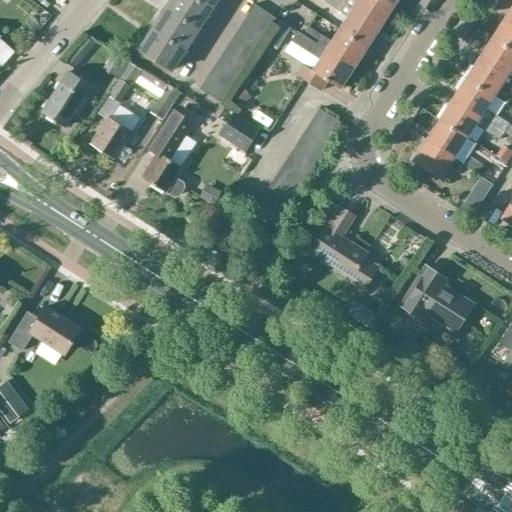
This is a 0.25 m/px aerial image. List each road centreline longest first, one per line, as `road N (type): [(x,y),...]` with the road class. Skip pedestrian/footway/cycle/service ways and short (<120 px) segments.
road 1 (tertiary): [(456,469),(29,193)]
road 2 (residential): [(511,272),(369,174),(369,133),(458,0)]
road 3 (residential): [(0,107),(88,0)]
